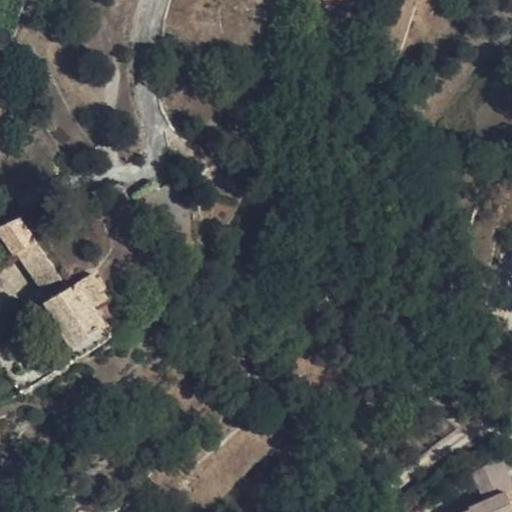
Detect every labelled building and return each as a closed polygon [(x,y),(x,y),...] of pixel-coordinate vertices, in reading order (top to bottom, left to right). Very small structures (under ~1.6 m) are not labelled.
[(35,242),(20,218),(0,226),(0,232),(16,254),(18,252),(35,242)] [(61,278),(36,241),(35,242),(18,252),(44,288),(61,278)] [(110,299),(93,272),(78,281),(43,302),(69,349),(108,323),(96,307),(110,299)] [(511,453),(500,459),(473,471),(486,501),(506,492),(511,489),(511,485),(505,469),(511,465),(511,453)] [(511,511),(511,506),(506,492),(486,501),(469,508),(470,511),(466,511),(511,511)]
